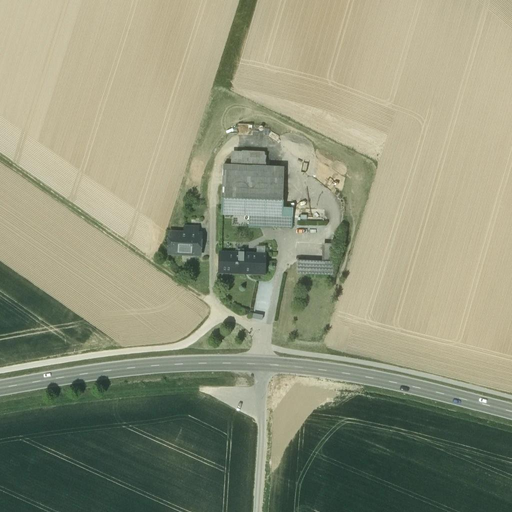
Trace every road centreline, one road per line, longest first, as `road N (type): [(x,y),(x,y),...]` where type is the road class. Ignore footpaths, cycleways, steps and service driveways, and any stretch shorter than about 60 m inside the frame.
road 1 (secondary): [(0,387),(136,363),(220,358),(320,366),(511,408)]
road 2 (track): [(0,154),(223,310)]
road 3 (track): [(0,421),(199,389)]
road 4 (track): [(256,511),(263,360)]
